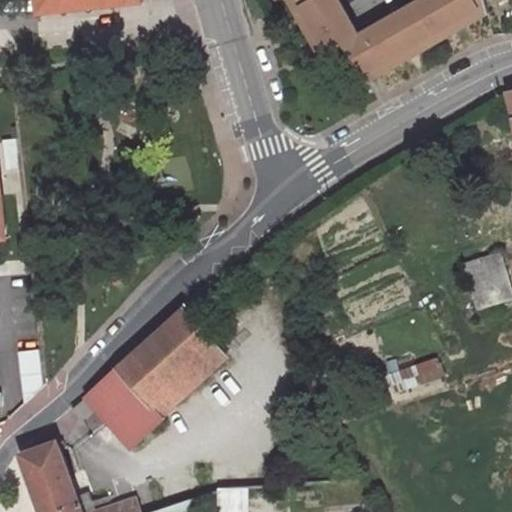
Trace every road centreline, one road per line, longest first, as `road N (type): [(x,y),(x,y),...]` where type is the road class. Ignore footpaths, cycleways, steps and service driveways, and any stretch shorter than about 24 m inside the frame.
road 1 (unclassified): [(0,459),(287,196)]
road 2 (unclassified): [(287,196),(419,112),(511,67)]
road 3 (unclassified): [(221,0),(287,196)]
